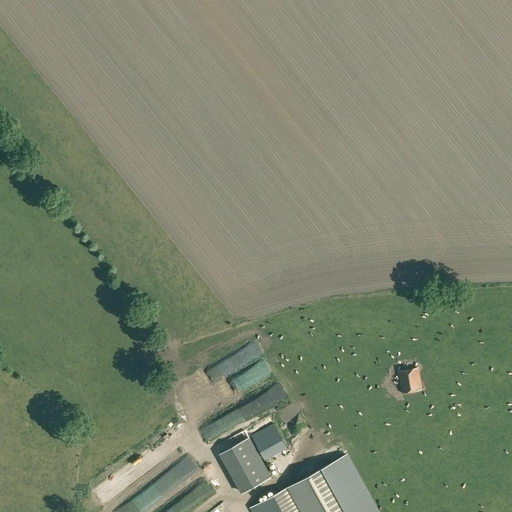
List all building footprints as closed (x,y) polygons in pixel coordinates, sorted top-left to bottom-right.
[(402,393),(423,389),(419,367),(398,370),(402,393)] [(290,422),(294,420),(290,411),(272,419),(281,437),(294,430),(290,422)] [(167,443),(172,453),(188,445),(179,428),(167,434),(171,441),(167,443)] [(249,436),(220,452),(242,492),(271,476),(249,436)] [(324,466),(288,486),(250,507),(252,511),(380,511),(348,453),(324,466)] [(219,472),(202,455),(195,462),(212,479),(219,472)] [(140,511),(189,482),(180,469),(132,499),(140,511)] [(212,488),(208,481),(203,484),(201,480),(190,487),(196,498),(212,488)] [(188,511),(193,508),(185,498),(166,511),(188,511)]
